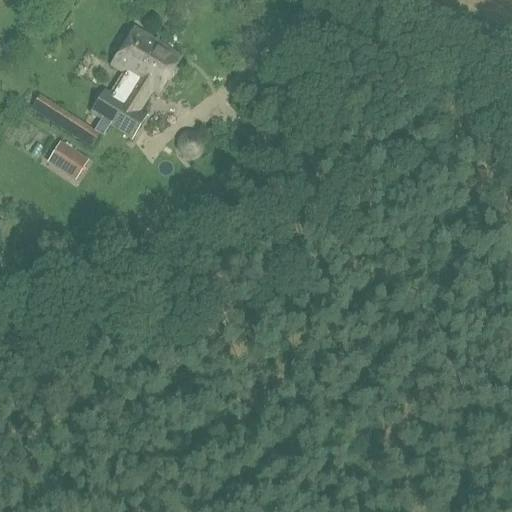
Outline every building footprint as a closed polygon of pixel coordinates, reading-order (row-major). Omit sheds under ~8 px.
[(90,115),(109,127),(124,103),(122,102),(135,81),(158,43),(133,28),(110,66),(122,73),(109,94),(105,91),(90,115)] [(124,103),(109,127),(103,135),(125,147),(129,139),(130,140),(145,117),(138,112),(147,98),(139,93),(143,86),(158,95),(181,58),(158,43),(135,81),(122,102),(124,103)] [(73,118),(63,132),(82,144),(91,130),(73,118)] [(49,159),(77,177),(88,161),(59,143),(49,159)] [(210,213),(226,197),(212,181),(195,197),(210,213)]
